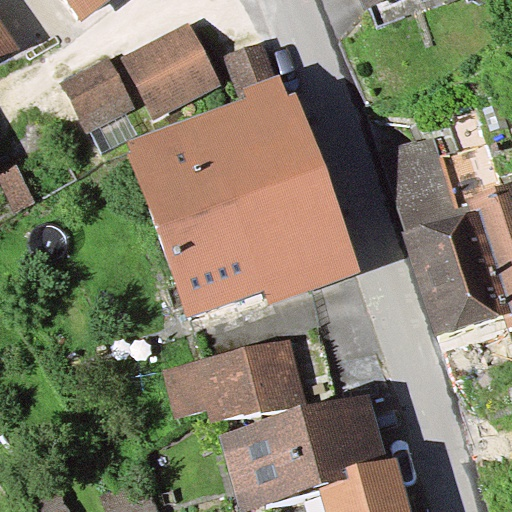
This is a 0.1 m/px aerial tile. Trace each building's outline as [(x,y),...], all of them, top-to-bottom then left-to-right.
[(78,0),(88,12),(103,0),(78,0)] [(215,80),(190,28),(131,57),(156,109),(215,80)] [(0,53),(9,48),(0,32),(0,53)] [(131,102),(110,63),(71,83),(92,123),(131,102)] [(285,101),(141,153),(199,315),(271,289),(275,302),(349,276),(285,101)] [(418,238),(411,240),(442,336),(507,315),(511,326),(511,325),(511,191),(459,208),(436,137),(390,152),(418,238)] [(292,344),(172,372),(181,410),(215,402),(221,429),(307,408),(292,344)] [(333,511),(406,511),(395,471),(388,473),(369,405),(228,444),(247,511),(327,489),(333,511)]
